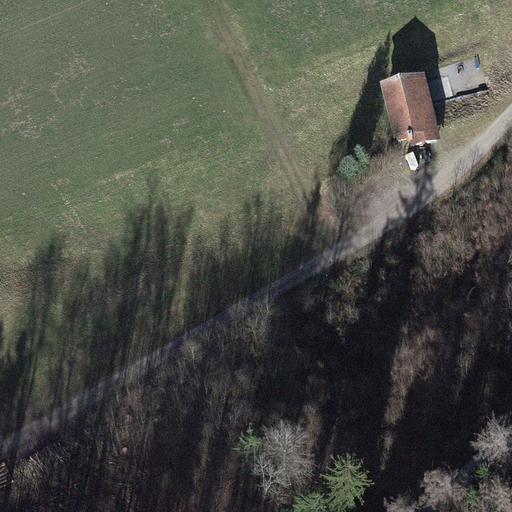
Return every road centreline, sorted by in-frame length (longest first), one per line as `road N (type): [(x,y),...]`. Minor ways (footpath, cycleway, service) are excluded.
road 1 (track): [(511,117),(335,253),(0,433)]
road 2 (track): [(335,253),(212,0)]
